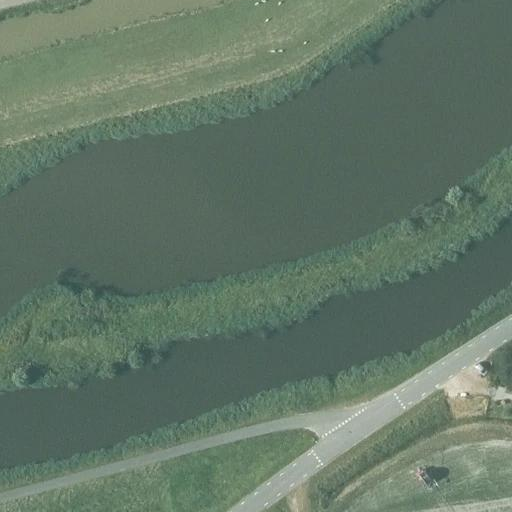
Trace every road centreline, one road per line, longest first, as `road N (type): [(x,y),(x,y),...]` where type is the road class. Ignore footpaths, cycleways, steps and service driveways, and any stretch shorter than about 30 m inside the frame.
road 1 (unclassified): [(0,499),(295,422),(366,425)]
road 2 (tertiary): [(366,425),(511,328)]
road 3 (tertiary): [(249,511),(366,425)]
